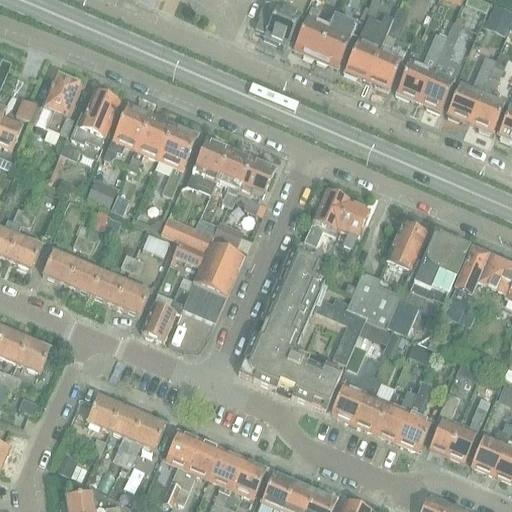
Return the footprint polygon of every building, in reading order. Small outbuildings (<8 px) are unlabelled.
[(260,21),(255,34),(265,38),(263,42),(276,48),(277,45),(286,49),(300,18),(282,10),(285,3),(281,1),(263,8),(258,20),(260,21)] [(511,17),(494,10),(489,22),(508,31),(511,21),(511,17)] [(313,62),(314,63),(327,32),(314,27),(319,16),(310,12),(293,54),(303,58),(302,60),(312,64),(313,62)] [(392,20),(365,84),(374,88),(374,90),(387,96),(404,57),(407,49),(397,45),(408,17),(396,12),(393,20),(392,20)] [(327,32),(314,63),(317,64),(316,66),(325,70),(326,68),(337,72),(357,25),(334,15),(327,32)] [(356,46),(343,77),(356,83),(357,81),(365,84),(392,20),(384,17),(380,26),(364,19),(360,29),(353,45),(356,46)] [(445,43),(444,45),(452,48),(459,31),(452,28),(445,43)] [(409,66),(395,99),(408,105),(409,102),(417,106),(430,75),(435,66),(438,57),(442,49),(443,50),(444,45),(445,43),(437,40),(435,39),(422,71),(409,66)] [(438,118),(444,105),(452,85),(456,86),(463,70),(445,63),(452,48),(444,45),(443,50),(442,49),(438,57),(435,66),(417,106),(426,110),(425,112),(438,118)] [(499,54),(492,72),(501,75),(509,58),(499,54)] [(491,71),(493,67),(484,63),(471,95),(458,89),(446,118),(448,118),(447,121),(458,126),(459,123),(469,127),(492,72),(491,71)] [(491,137),(503,108),(490,103),(502,76),(501,75),(492,72),(469,127),(478,131),(477,134),(488,139),(489,136),(491,137)] [(66,120),(73,105),(79,90),(55,80),(35,130),(58,139),(67,142),(75,123),(66,120)] [(118,106),(115,105),(94,96),(91,105),(84,121),(80,119),(74,132),(75,132),(69,144),(84,150),(85,147),(99,153),(118,106)] [(21,103),(14,119),(28,125),(34,109),(21,103)] [(111,145),(109,151),(117,154),(116,156),(120,158),(123,150),(135,155),(150,120),(126,110),(111,145)] [(510,145),(511,145),(511,112),(508,111),(497,139),(500,140),(499,144),(508,148),(510,145)] [(4,115),(0,113),(0,151),(10,156),(22,129),(1,121),(4,115)] [(143,158),(158,165),(173,130),(150,120),(135,155),(127,174),(134,178),(143,158)] [(173,130),(158,165),(173,171),(170,177),(180,181),(182,175),(197,140),(173,130)] [(186,191),(208,200),(229,154),(206,144),(186,191)] [(80,155),(64,149),(59,160),(75,167),(80,155)] [(109,151),(108,151),(103,163),(111,167),(116,156),(117,154),(109,151)] [(230,210),(232,206),(251,163),(229,154),(208,200),(210,201),(215,189),(227,194),(222,206),(230,210)] [(15,164),(0,158),(0,169),(11,174),(15,164)] [(274,173),(271,172),(251,163),(232,206),(244,212),(243,215),(254,220),(274,173)] [(180,181),(170,177),(161,199),(170,203),(180,181)] [(93,183),(85,202),(107,212),(115,193),(93,183)] [(11,184),(7,195),(13,198),(17,186),(11,184)] [(323,233),(334,237),(348,206),(325,196),(303,247),(315,253),(323,233)] [(127,204),(116,199),(109,214),(120,219),(127,204)] [(368,215),(348,206),(334,237),(346,243),(339,259),(347,263),(368,215)] [(0,261),(6,264),(16,240),(26,216),(17,213),(12,224),(7,224),(2,234),(0,233),(0,261)] [(98,213),(90,232),(99,235),(101,236),(103,233),(108,221),(110,217),(98,213)] [(21,230),(29,234),(35,220),(26,216),(21,230)] [(108,221),(103,233),(115,238),(120,226),(108,221)] [(153,221),(150,229),(159,233),(162,224),(153,221)] [(167,221),(160,239),(178,246),(186,250),(194,232),(167,221)] [(236,251),(242,237),(219,228),(214,242),(236,251)] [(409,276),(425,239),(401,229),(385,266),(409,276)] [(194,232),(186,250),(205,258),(213,240),(194,232)] [(72,252),(80,256),(86,242),(78,238),(72,252)] [(168,247),(148,239),(142,254),(162,262),(168,247)] [(41,251),(16,240),(6,264),(31,275),(41,251)] [(442,312),(466,254),(433,240),(409,298),(442,312)] [(80,256),(89,259),(94,245),(86,242),(80,256)] [(178,246),(172,261),(186,266),(199,272),(205,258),(186,250),(178,246)] [(214,329),(243,261),(210,247),(205,258),(199,272),(181,315),(214,329)] [(42,279),(67,290),(77,266),(52,255),(42,279)] [(442,322),(457,328),(474,288),(485,262),(470,256),(442,322)] [(120,273),(129,276),(134,262),(126,259),(120,273)] [(250,382),(252,383),(325,415),(359,338),(364,326),(366,322),(346,313),(320,302),(326,287),(316,282),(320,273),(290,259),(244,362),(243,365),(243,367),(243,370),(243,372),(244,374),(245,377),(246,379),(248,381),(250,382)] [(511,289),(511,288),(511,273),(486,262),(485,263),(485,262),(474,288),(457,328),(469,333),(478,312),(498,321),(501,315),(511,289)] [(129,276),(137,280),(143,266),(134,263),(129,276)] [(67,290),(90,300),(100,276),(77,266),(67,290)] [(90,300),(114,310),(124,286),(100,276),(90,300)] [(352,299),(346,313),(366,322),(364,326),(385,335),(386,332),(399,303),(400,301),(377,291),(379,286),(361,278),(355,292),(352,299)] [(149,297),(124,286),(114,310),(138,321),(149,297)] [(346,287),(342,294),(352,299),(355,292),(346,287)] [(511,288),(511,289),(501,315),(511,318),(511,323),(511,327),(511,288)] [(179,320),(189,296),(179,291),(173,304),(172,303),(167,314),(153,308),(140,337),(162,347),(174,318),(179,320)] [(406,340),(418,312),(399,303),(386,332),(406,340)] [(427,320),(422,331),(429,334),(434,323),(427,320)] [(364,326),(359,338),(372,344),(385,350),(386,347),(390,338),(385,335),(364,326)] [(0,345),(0,362),(16,369),(27,344),(5,334),(0,345)] [(431,341),(426,351),(437,356),(441,346),(431,341)] [(50,354),(27,344),(16,369),(39,379),(50,354)] [(385,350),(382,357),(391,361),(395,352),(386,347),(385,350)] [(412,350),(408,360),(418,365),(422,355),(412,350)] [(476,386),(481,377),(460,368),(456,377),(476,386)] [(511,374),(507,372),(502,380),(511,385),(511,374)] [(0,390),(5,393),(11,379),(3,376),(0,382),(0,390)] [(329,418),(352,428),(372,381),(363,378),(358,389),(363,391),(360,397),(342,389),(329,418)] [(11,379),(5,393),(14,396),(19,383),(11,379)] [(352,428),(373,437),(386,407),(369,400),(371,395),(376,397),(381,385),(372,381),(352,428)] [(373,437),(395,446),(408,417),(421,386),(415,399),(407,395),(399,413),(386,407),(373,437)] [(433,392),(421,386),(408,417),(395,446),(418,456),(430,427),(420,422),(433,392)] [(511,391),(504,388),(497,404),(511,411),(511,391)] [(428,453),(445,460),(458,430),(450,426),(459,404),(447,399),(442,411),(445,413),(428,453)] [(86,426),(109,436),(120,411),(97,401),(86,426)] [(120,411),(109,436),(122,442),(118,452),(126,456),(131,446),(142,420),(120,411)] [(468,434),(458,430),(445,460),(463,467),(479,427),(480,428),(485,415),(476,411),(471,424),(472,424),(468,434)] [(470,471),(492,480),(505,449),(511,432),(511,415),(510,415),(497,447),(483,441),(470,471)] [(131,446),(126,456),(135,459),(139,449),(153,456),(164,430),(142,420),(131,446)] [(511,432),(505,449),(492,480),(511,488),(511,432)] [(176,435),(164,464),(177,470),(169,488),(178,492),(186,473),(199,444),(176,435)] [(97,443),(91,456),(99,459),(104,447),(97,443)] [(178,492),(172,505),(181,509),(187,496),(195,478),(208,483),(221,454),(199,444),(186,473),(178,492)] [(0,448),(0,472),(9,453),(0,448)] [(121,468),(126,456),(118,452),(113,464),(121,468)] [(221,454),(208,483),(219,488),(217,493),(218,494),(212,507),(222,511),(230,493),(243,463),(221,454)] [(126,456),(121,468),(130,471),(135,459),(126,456)] [(60,458),(53,473),(69,481),(75,468),(76,465),(60,458)] [(265,473),(243,463),(230,493),(222,511),(224,511),(234,511),(238,503),(233,500),(235,495),(252,502),(265,473)] [(140,488),(150,492),(155,478),(145,474),(140,488)] [(259,505),(256,511),(281,511),(294,485),(272,476),(270,480),(259,505)] [(306,511),(314,494),(294,485),(281,511),(306,511)] [(172,505),(178,492),(169,488),(162,506),(170,510),(172,505)] [(331,511),(335,503),(314,494),(306,511),(331,511)] [(65,501),(66,511),(92,511),(90,497),(65,501)] [(446,511),(448,509),(427,500),(421,511),(446,511)]
